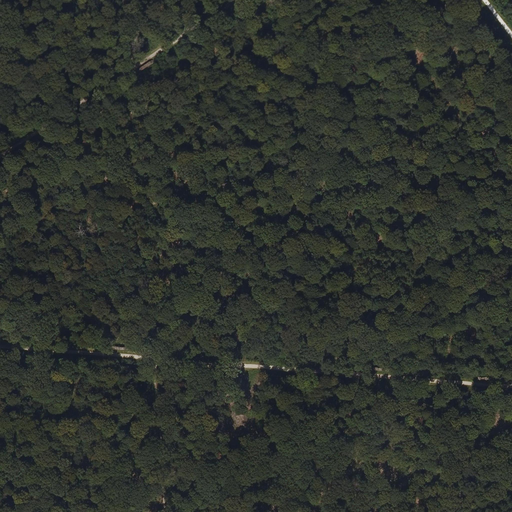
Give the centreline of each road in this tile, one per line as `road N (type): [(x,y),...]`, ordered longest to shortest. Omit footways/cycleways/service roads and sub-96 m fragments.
road 1 (track): [(0,345),(511,386)]
road 2 (track): [(0,157),(238,0)]
